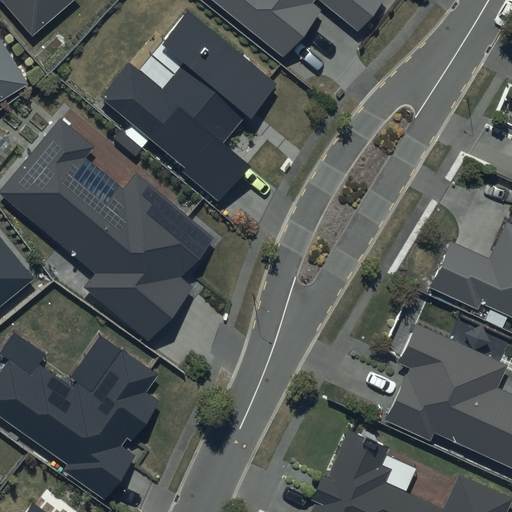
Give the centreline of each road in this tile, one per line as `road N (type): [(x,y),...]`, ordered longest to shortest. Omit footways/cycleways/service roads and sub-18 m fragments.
road 1 (residential): [(272,352),(274,306),(326,178),(400,86),(467,36)]
road 2 (residential): [(467,36),(435,114),(311,316),(272,352)]
road 3 (residential): [(200,511),(272,352)]
